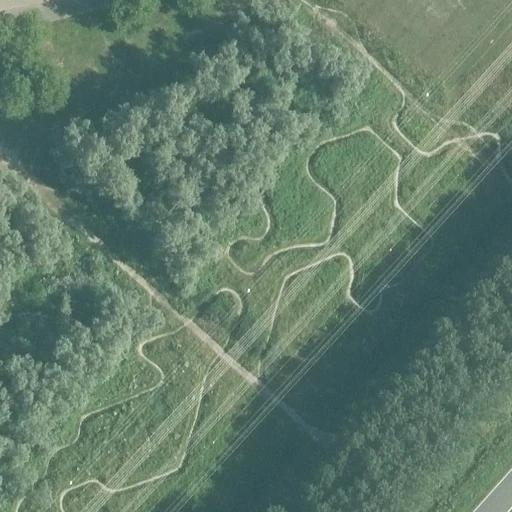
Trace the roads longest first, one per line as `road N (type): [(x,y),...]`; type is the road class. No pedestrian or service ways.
road 1 (track): [(326,440),(511,240)]
road 2 (track): [(149,288),(263,387)]
